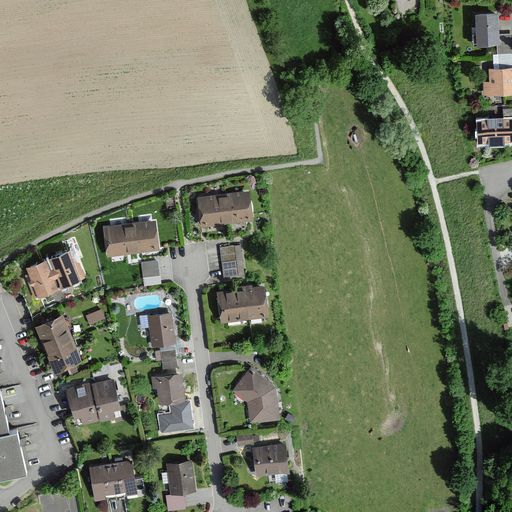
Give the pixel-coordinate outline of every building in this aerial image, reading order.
[(494,36),(493,14),(470,15),(471,46),(495,45),(496,54),(511,54),(511,35),(494,36)] [(511,68),(485,70),(486,83),(480,83),(481,97),(511,94),(511,68)] [(473,143),(511,141),(511,119),(472,120),(473,143)] [(245,191),(194,198),(197,227),(249,221),(245,191)] [(150,220),(99,227),(102,256),(154,249),(150,220)] [(235,245),(220,247),(223,277),(238,275),(235,245)] [(83,277),(77,263),(69,260),(64,249),(21,267),(27,281),(24,282),(31,299),(83,277)] [(158,260),(141,262),(144,285),(161,283),(158,260)] [(263,286),(212,292),(215,322),(267,315),(263,286)] [(87,312),(90,321),(106,316),(103,307),(87,312)] [(176,344),(171,312),(146,316),(151,348),(176,344)] [(79,362),(60,314),(32,325),(52,373),(79,362)] [(229,392),(245,403),(248,424),(277,420),(272,386),(247,367),(229,392)] [(182,401),(178,373),(148,378),(150,390),(154,389),(157,405),(182,401)] [(99,422),(120,416),(111,379),(88,385),(87,382),(63,388),(73,427),(99,420),(99,422)] [(0,475),(24,471),(14,428),(7,430),(0,398),(0,475)] [(190,402),(169,405),(170,413),(157,415),(160,433),(193,429),(190,402)] [(253,476),(286,471),(282,443),(249,448),(253,476)] [(132,481),(128,459),(85,467),(91,502),(136,494),(136,490),(142,489),(140,479),(132,481)] [(169,494),(193,490),(188,460),(164,465),(169,494)] [(165,511),(183,508),(181,494),(163,497),(165,511)]
